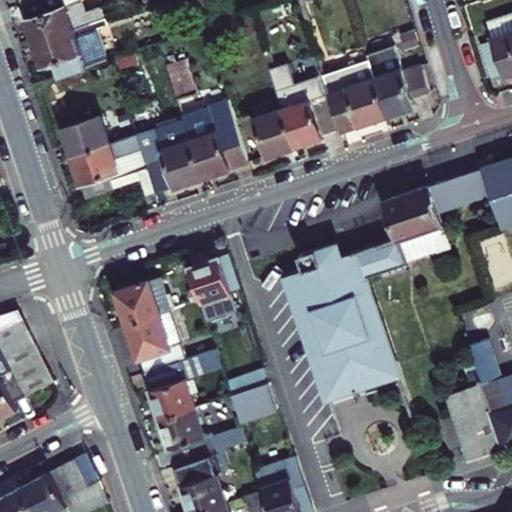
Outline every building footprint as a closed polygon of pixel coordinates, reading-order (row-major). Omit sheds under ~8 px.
[(61,5),(59,0),(31,0),(19,4),(26,23),(33,41),(76,26),(74,18),(68,20),(63,4),(61,5)] [(318,0),(311,0),(298,5),(302,16),(322,9),(318,0)] [(511,10),(488,18),(493,32),(480,37),(493,78),(511,71),(511,10)] [(80,16),(74,18),(76,26),(83,23),(80,16)] [(97,64),(83,23),(76,26),(79,33),(74,35),(85,68),(97,64)] [(76,26),(33,41),(38,56),(41,65),(52,61),(57,77),(85,68),(74,35),(79,33),(76,26)] [(407,92),(392,79),(378,39),(363,45),(369,61),(386,110),(398,106),(410,101),(407,92)] [(366,117),(386,110),(369,61),(323,77),(341,126),(366,117)] [(392,79),(407,92),(426,86),(421,70),(392,79)] [(324,89),(283,104),(296,141),(319,133),(337,127),(324,89)] [(191,92),(176,97),(184,118),(185,120),(199,115),(191,92)] [(283,146),(296,141),(283,104),(259,113),(272,150),(283,146)] [(67,142),(71,155),(108,142),(98,114),(61,127),(67,142)] [(136,135),(143,154),(155,190),(176,183),(203,173),(191,137),(185,120),(184,118),(136,135)] [(248,158),(236,121),(191,137),(203,173),(227,165),(248,158)] [(108,142),(71,155),(80,179),(86,197),(114,187),(109,172),(117,169),(108,142)] [(511,151),(480,163),(491,190),(502,222),(511,218),(511,151)] [(440,208),(491,190),(480,163),(444,175),(452,197),(438,202),(440,208)] [(452,197),(444,175),(430,180),(413,186),(386,196),(399,235),(430,224),(438,247),(452,242),(440,208),(438,202),(452,197)] [(368,273),(407,258),(399,235),(325,260),(320,246),(301,252),(305,265),(287,271),(329,399),(402,374),(368,273)] [(206,260),(190,265),(201,298),(209,320),(238,311),(220,256),(206,260)] [(125,308),(129,322),(185,303),(174,271),(119,289),(125,308)] [(142,355),(148,370),(217,347),(212,331),(195,337),(185,303),(129,322),(136,342),(140,355),(142,355)] [(0,315),(0,329),(23,317),(19,309),(0,315)] [(5,343),(29,330),(23,317),(0,329),(0,333),(2,338),(5,343)] [(5,343),(11,355),(36,343),(29,330),(5,343)] [(511,369),(494,376),(480,336),(468,341),(482,382),(504,445),(511,441),(511,369)] [(18,410),(14,402),(0,377),(17,368),(11,355),(5,343),(2,338),(0,338),(0,419),(6,417),(18,410)] [(11,355),(17,368),(41,355),(36,343),(11,355)] [(187,376),(223,365),(217,347),(148,370),(156,397),(163,417),(197,406),(187,376)] [(24,381),(48,368),(41,355),(17,368),(24,381)] [(232,394),(269,382),(264,367),(228,379),(232,394)] [(0,377),(14,402),(30,394),(24,381),(17,368),(0,377)] [(30,394),(55,381),(48,368),(24,381),(30,394)] [(278,408),(269,382),(232,394),(238,410),(241,420),(278,408)] [(504,445),(482,382),(449,393),(471,456),(504,445)] [(206,435),(197,406),(163,417),(171,442),(178,465),(219,452),(248,442),(242,423),(206,435)] [(219,452),(178,465),(186,490),(192,511),(196,511),(227,502),(218,473),(225,471),(219,452)] [(75,460),(87,483),(98,477),(88,454),(75,460)] [(257,470),(264,490),(271,511),(306,511),(312,510),(294,457),(257,470)] [(75,460),(62,467),(68,478),(74,490),(87,483),(75,460)] [(68,478),(62,467),(50,472),(56,484),(68,478)] [(36,480),(20,489),(32,511),(90,511),(107,503),(102,489),(80,501),(69,508),(56,484),(50,472),(36,480)] [(80,501),(102,489),(98,477),(87,483),(74,490),(80,501)] [(74,490),(68,478),(56,484),(69,508),(80,501),(74,490)] [(32,511),(20,489),(6,496),(0,498),(0,511),(32,511)] [(271,511),(264,490),(249,495),(254,511),(271,511)] [(230,511),(227,502),(196,511),(230,511)]
